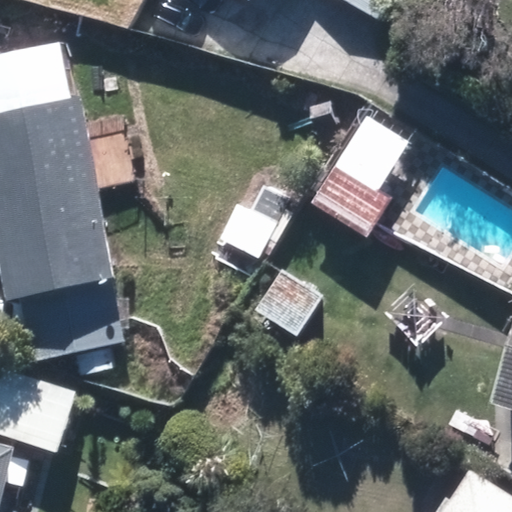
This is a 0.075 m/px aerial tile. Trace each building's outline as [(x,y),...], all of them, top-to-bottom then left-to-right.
[(340,0),(381,25),(396,0),(340,0)] [(115,281),(83,104),(0,118),(0,231),(12,300),(115,281)] [(314,208),(369,243),(392,207),(381,201),(415,148),(371,120),(314,208)] [(267,184),(227,249),(261,270),(301,205),(267,184)] [(327,301),(285,277),(261,318),(303,342),(327,301)] [(511,353),(495,408),(511,413),(511,353)] [(0,511),(1,511),(17,454),(0,449),(0,511)] [(511,511),(511,499),(473,474),(448,511),(511,511)]
